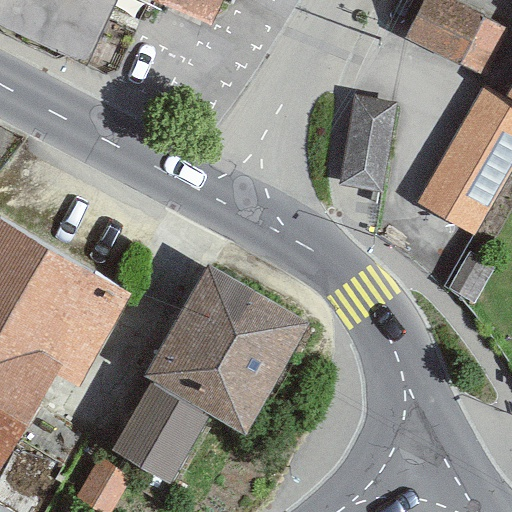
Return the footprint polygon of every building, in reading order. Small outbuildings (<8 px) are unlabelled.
[(169,0),(207,17),(215,0),(169,0)] [(511,34),(511,32),(448,0),(428,0),(409,38),(489,79),(511,34)] [(398,104),(356,97),(341,185),(382,192),(398,104)] [(0,459),(56,364),(79,378),(129,292),(0,217),(0,459)] [(305,310),(205,245),(138,364),(148,369),(104,437),(174,473),(205,407),(249,421),(305,310)] [(128,465),(93,446),(73,485),(107,506),(128,465)]
